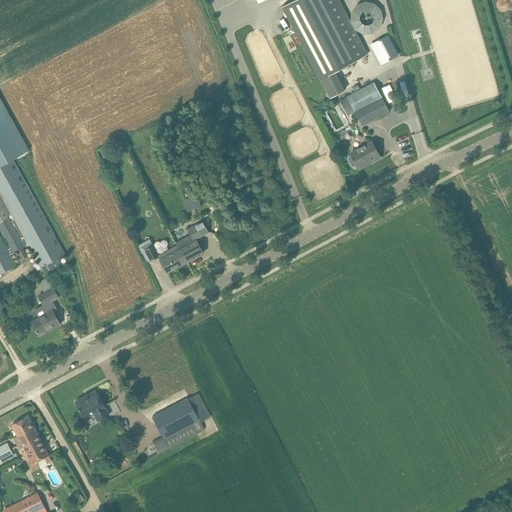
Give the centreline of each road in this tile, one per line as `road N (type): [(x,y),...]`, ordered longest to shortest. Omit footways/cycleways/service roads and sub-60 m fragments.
road 1 (tertiary): [(29,387),(511,133)]
road 2 (track): [(99,511),(33,395)]
